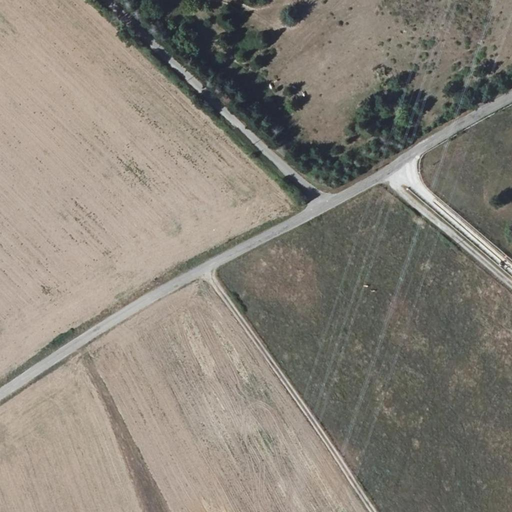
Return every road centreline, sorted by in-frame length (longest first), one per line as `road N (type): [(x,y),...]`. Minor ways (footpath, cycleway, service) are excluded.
road 1 (unclassified): [(0,393),(170,284),(322,206)]
road 2 (unclassified): [(105,0),(322,206)]
road 3 (unclassified): [(322,206),(511,97)]
